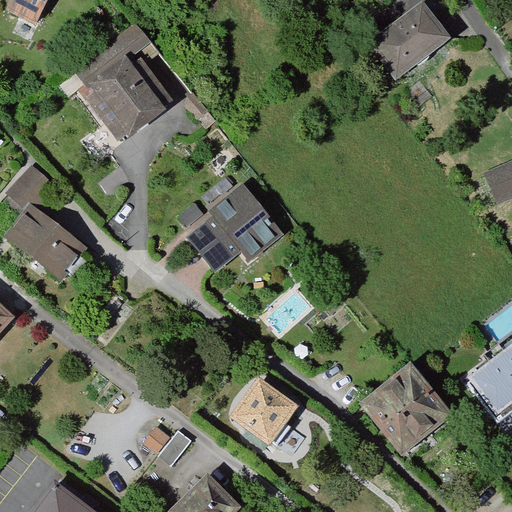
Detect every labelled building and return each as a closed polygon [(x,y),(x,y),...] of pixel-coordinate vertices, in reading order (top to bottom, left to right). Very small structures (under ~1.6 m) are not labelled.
[(15,0),(16,2),(11,18),(44,33),(56,0),(15,0)] [(436,0),(416,0),(379,25),(440,111),(491,74),(436,0)] [(76,72),(93,94),(129,139),(170,107),(139,67),(156,53),(134,26),(76,72)] [(511,113),(470,143),(511,203),(511,113)] [(13,243),(60,282),(84,253),(38,214),(57,192),(32,171),(8,200),(32,220),(13,243)] [(180,235),(220,286),(282,238),(242,187),(180,235)] [(0,344),(19,321),(0,305),(0,344)] [(511,371),(504,361),(469,386),(506,433),(511,428),(511,371)] [(418,367),(366,410),(408,461),(460,418),(418,367)] [(264,386),(235,424),(273,454),(303,416),(264,386)] [(160,463),(173,445),(159,434),(145,453),(160,463)] [(173,445),(160,463),(173,473),(192,447),(179,437),(173,445)] [(213,476),(178,511),(246,511),(248,510),(213,476)] [(89,511),(62,490),(44,511),(89,511)]
